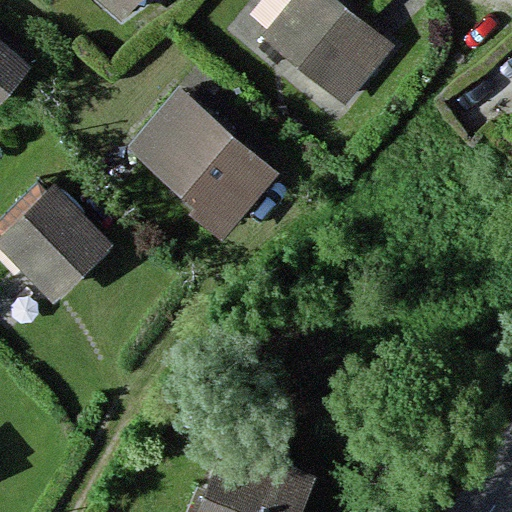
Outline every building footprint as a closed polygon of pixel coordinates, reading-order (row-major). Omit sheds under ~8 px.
[(135,0),(101,0),(120,17),(135,0)] [(389,43),(332,0),(296,0),(266,39),(346,99),(389,43)] [(0,98),(27,68),(0,44),(0,98)] [(274,174),(181,93),(133,147),(224,233),(274,174)] [(110,248),(50,190),(0,242),(0,249),(56,303),(110,248)] [(305,511),(318,484),(230,446),(201,511),(305,511)]
